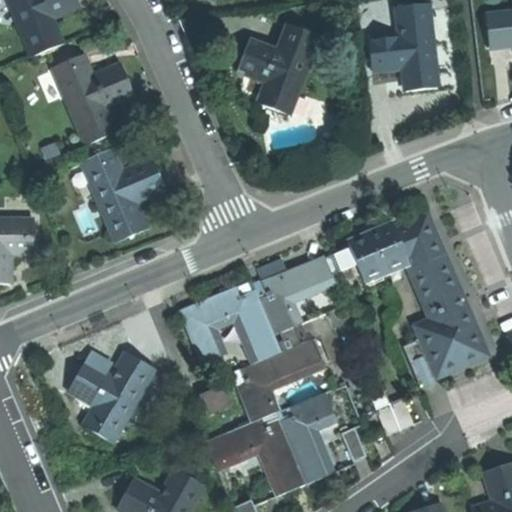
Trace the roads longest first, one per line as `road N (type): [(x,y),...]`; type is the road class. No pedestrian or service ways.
road 1 (tertiary): [(0,335),(242,235)]
road 2 (tertiary): [(242,235),(485,142)]
road 3 (residential): [(242,235),(140,0)]
road 4 (residential): [(344,511),(511,397)]
